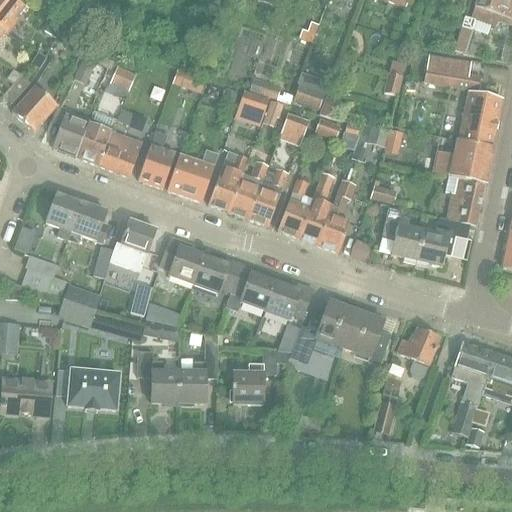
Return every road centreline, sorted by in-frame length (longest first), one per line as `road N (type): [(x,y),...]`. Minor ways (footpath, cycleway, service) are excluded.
road 1 (residential): [(511,479),(308,459),(136,457),(0,472)]
road 2 (residential): [(470,320),(28,163)]
road 3 (residential): [(470,320),(511,140)]
